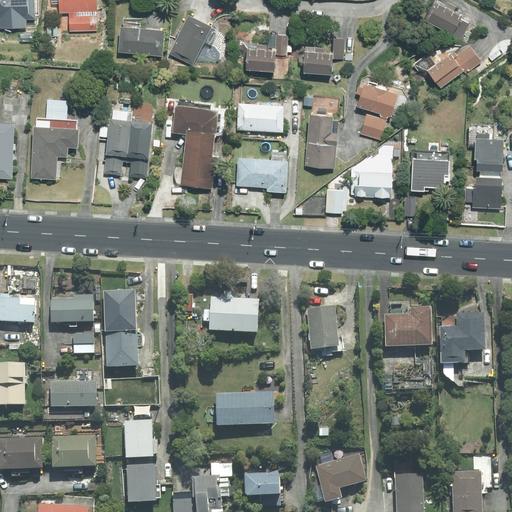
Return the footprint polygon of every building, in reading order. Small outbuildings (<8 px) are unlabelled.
[(24,0),(0,0),(0,20),(28,20),(24,7),(24,0)] [(96,0),(56,0),(56,13),(69,13),(69,32),(96,32),(96,0)] [(458,17),(433,3),(423,22),(447,35),(458,17)] [(168,53),(192,65),(210,28),(185,15),(168,53)] [(161,58),(163,33),(117,30),(115,55),(161,58)] [(288,35),(276,34),(275,55),(287,56),(288,35)] [(300,73),(327,75),(327,58),(344,59),(344,38),(330,37),(329,52),(322,52),(322,47),(309,46),(309,52),(302,49),(300,73)] [(243,70),(271,71),(272,50),(265,50),(265,42),(244,41),(243,70)] [(482,62),(467,47),(452,57),(464,74),(482,62)] [(458,72),(444,53),(423,69),(436,88),(458,72)] [(396,94),(362,87),(355,91),(354,106),(387,117),(396,94)] [(282,106),(242,103),(240,130),(280,132),(282,106)] [(215,111),(175,108),(172,129),(185,130),(180,184),(208,187),(215,111)] [(330,113),(304,113),(304,166),(330,166),(330,113)] [(385,123),(366,117),(360,134),(380,139),(385,123)] [(126,120),(105,118),(101,154),(105,155),(103,173),(120,175),(122,160),(126,120)] [(146,179),(153,123),(126,120),(122,160),(131,161),(129,177),(146,179)] [(13,125),(0,124),(0,179),(12,180),(13,125)] [(78,129),(30,126),(27,181),(54,182),(56,158),(64,158),(65,149),(77,150),(78,129)] [(500,141),(473,139),(471,163),(498,165),(500,141)] [(285,161),(237,159),(236,170),(236,185),(263,186),(265,191),(284,192),(285,161)] [(446,160),(409,160),(408,192),(421,192),(421,186),(432,186),(432,179),(440,179),(440,173),(446,173),(446,160)] [(397,170),(354,166),(351,200),(394,204),(397,170)] [(500,177),(472,176),(471,208),(499,209),(500,177)] [(341,191),(324,191),(324,214),(340,215),(341,191)] [(414,199),(402,198),(401,216),(413,217),(414,199)] [(134,291),(103,293),(103,307),(101,335),(104,335),(103,370),(135,370),(134,291)] [(73,301),(50,301),(50,324),(92,324),(92,295),(73,295),(73,301)] [(17,301),(0,299),(0,321),(31,324),(32,310),(16,309),(17,301)] [(257,303),(210,299),(207,314),(207,333),(254,336),(257,303)] [(482,300),(455,300),(456,329),(437,329),(437,367),(462,366),(462,354),(482,354),(482,300)] [(336,350),(334,309),(305,311),(308,352),(336,350)] [(429,310),(409,310),(409,317),(383,317),(383,349),(428,349),(429,310)] [(93,336),(73,335),(72,354),(93,354),(93,336)] [(24,365),(0,366),(0,407),(22,407),(24,365)] [(430,381),(399,381),(399,391),(430,391),(430,381)] [(96,384),(48,383),(47,409),(95,410),(96,384)] [(271,395),(215,396),(212,413),(213,429),(271,428),(271,395)] [(149,425),(122,425),(123,461),(149,460),(149,425)] [(94,437),(50,437),(50,471),(95,470),(94,437)] [(41,439),(0,438),(0,472),(40,472),(41,439)] [(353,457),(331,463),(332,469),(315,473),(323,503),(337,500),(334,488),(360,482),(353,457)] [(153,467),(125,468),(125,506),(154,506),(153,467)] [(479,511),(479,473),(450,474),(451,511),(479,511)] [(275,477),(243,476),(242,500),(275,500),(275,477)] [(420,511),(419,477),(392,478),(393,511),(420,511)] [(221,511),(224,478),(190,480),(189,499),(192,511),(221,511)]
